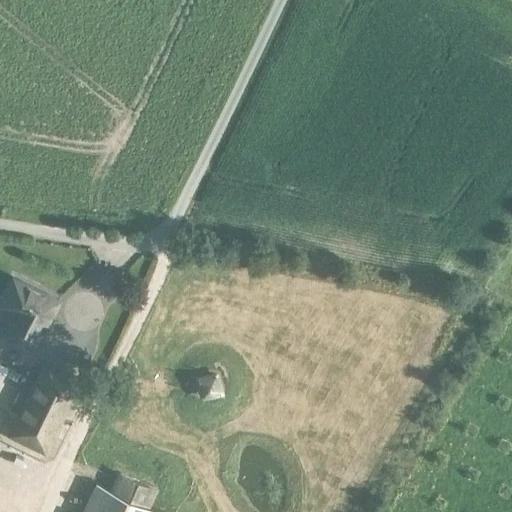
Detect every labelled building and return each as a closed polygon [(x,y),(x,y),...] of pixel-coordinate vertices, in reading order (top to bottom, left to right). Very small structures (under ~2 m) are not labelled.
[(93,289),(116,305),(128,286),(106,271),(93,289)] [(58,300),(14,278),(4,296),(16,303),(2,332),(34,348),(40,337),(44,339),(50,327),(46,325),(58,300)] [(46,362),(11,434),(45,451),(81,378),(46,362)] [(204,394),(220,390),(216,373),(200,378),(204,394)] [(166,511),(167,511),(152,504),(160,488),(119,469),(111,486),(98,480),(83,511),(166,511)]
